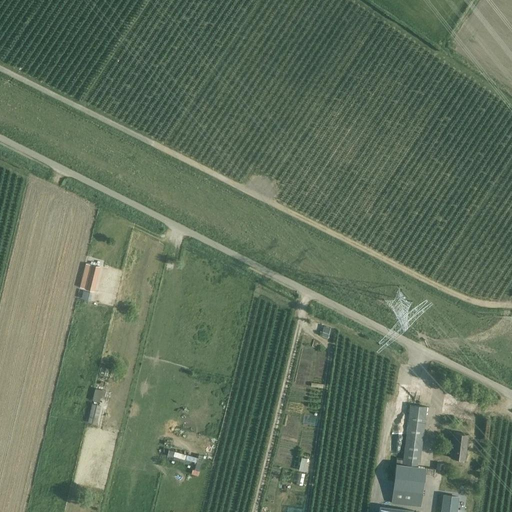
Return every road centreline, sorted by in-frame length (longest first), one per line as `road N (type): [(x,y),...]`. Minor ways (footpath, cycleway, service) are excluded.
road 1 (unclassified): [(511,394),(0,137)]
road 2 (unclassified): [(511,306),(473,302),(0,69)]
